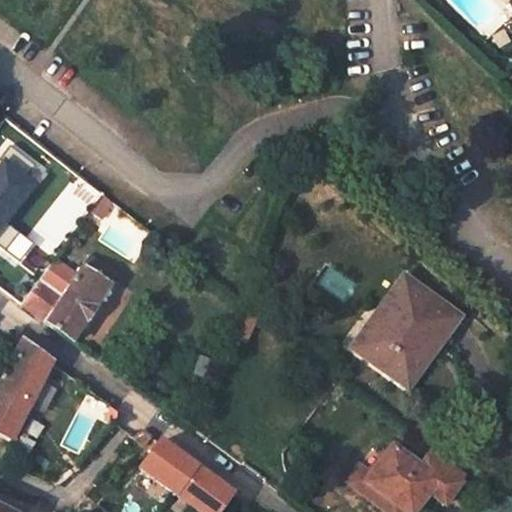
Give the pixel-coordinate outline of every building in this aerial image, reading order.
[(104,257),(95,250),(80,270),(90,278),(104,257)] [(71,345),(106,289),(90,278),(80,270),(61,298),(39,283),(21,307),(71,345)] [(388,367),(411,383),(439,342),(441,344),(459,318),(405,280),(381,314),(387,318),(362,355),(385,371),(388,367)] [(244,347),(254,325),(242,319),(231,342),(244,347)] [(0,417),(17,426),(48,365),(22,345),(0,386),(0,417)] [(147,438),(126,473),(189,511),(212,511),(228,488),(147,438)] [(400,511),(402,510),(403,511),(418,511),(439,484),(390,447),(369,476),(357,466),(345,485),(381,511),(400,511)]
